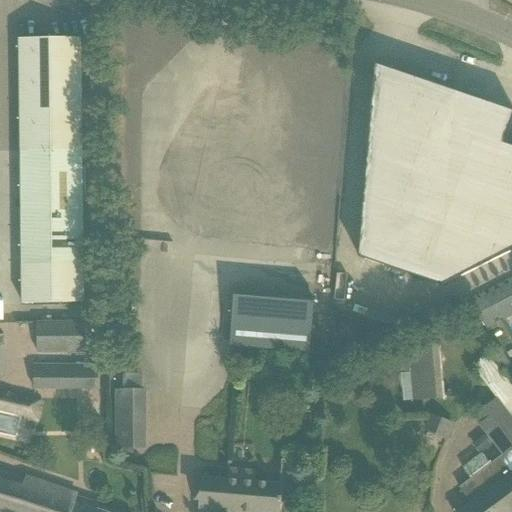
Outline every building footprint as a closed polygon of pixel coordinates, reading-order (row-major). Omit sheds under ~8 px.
[(21,152),(22,304),(84,304),(83,152),(81,39),(19,40),(21,152)] [(511,111),(377,66),(359,258),(443,286),(511,251),(511,147),(504,145),(511,122),(511,111)] [(511,282),(471,303),(485,331),(511,317),(511,282)] [(230,346),(310,353),(314,301),(235,294),(230,346)] [(40,352),(91,353),(91,323),(39,323),(40,352)] [(411,344),(417,402),(445,399),(439,341),(411,344)] [(408,355),(396,356),(397,373),(410,372),(408,355)] [(34,389),(98,389),(98,367),(34,367),(34,389)] [(118,391),(118,449),(148,448),(147,391),(118,391)] [(511,417),(497,399),(474,417),(504,458),(511,451),(511,417)] [(431,415),(425,430),(448,440),(455,424),(431,415)] [(484,436),(472,445),(479,455),(491,446),(484,436)] [(471,503),(459,511),(511,511),(511,458),(506,463),(502,458),(491,466),(482,454),(463,468),(471,480),(460,488),(471,503)] [(0,468),(0,511),(50,511),(58,487),(0,468)] [(202,478),(198,511),(281,511),(282,501),(283,485),(280,485),(255,483),(256,473),(228,470),(227,481),(222,480),(202,478)] [(50,511),(100,511),(74,503),(77,493),(58,487),(50,511)]
